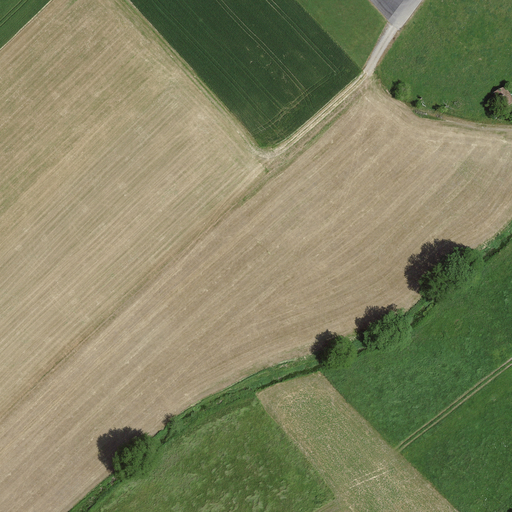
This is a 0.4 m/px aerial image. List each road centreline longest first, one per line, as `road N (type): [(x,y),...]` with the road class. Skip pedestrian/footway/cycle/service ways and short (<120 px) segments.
road 1 (track): [(367,71),(280,150),(259,152),(162,43)]
road 2 (track): [(367,71),(375,88),(401,103),(511,126)]
